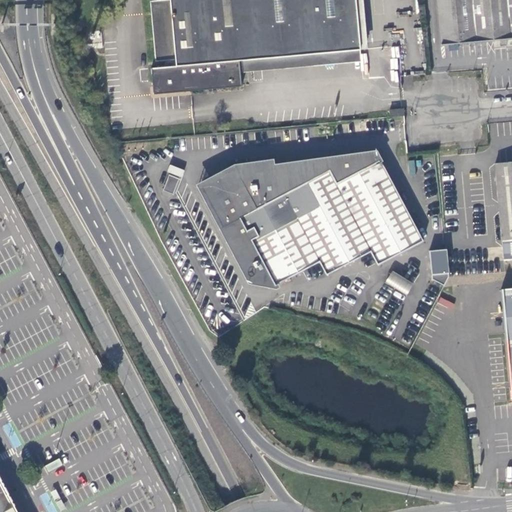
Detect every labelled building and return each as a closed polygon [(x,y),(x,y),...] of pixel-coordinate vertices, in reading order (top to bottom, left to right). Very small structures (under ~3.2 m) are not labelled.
[(239,61),(241,61),(360,51),(355,0),(166,0),(150,2),(155,62),(171,61),(171,67),(151,69),(153,95),(190,91),(241,87),(240,72),(239,61)] [(511,0),(437,0),(442,45),(511,39),(511,0)] [(360,51),(241,61),(243,72),(361,62),(360,51)] [(380,162),(378,163),(374,156),(327,162),(327,160),(272,167),(271,162),(234,168),(200,186),(249,281),(275,286),(319,263),(326,276),(370,253),(378,265),(422,242),(380,162)] [(511,260),(511,163),(495,166),(503,261),(511,260)] [(169,165),(167,173),(168,174),(163,190),(175,194),(183,169),(169,165)] [(446,265),(446,251),(429,252),(431,281),(443,286),(447,277),(446,265)] [(385,282),(406,294),(413,283),(391,271),(385,282)] [(511,289),(501,291),(507,362),(511,402),(511,401),(511,289)] [(440,299),(439,304),(451,308),(453,303),(440,299)] [(0,511),(14,511),(0,486),(0,511)]
